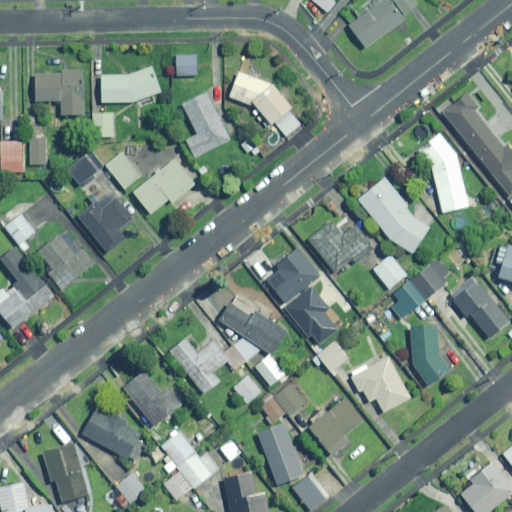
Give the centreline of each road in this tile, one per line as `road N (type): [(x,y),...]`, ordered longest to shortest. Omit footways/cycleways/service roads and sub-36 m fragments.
road 1 (residential): [(363,121),(0,407)]
road 2 (residential): [(363,121),(307,50),(263,20),(0,23)]
road 3 (residential): [(511,381),(346,511)]
road 4 (residential): [(511,3),(363,121)]
